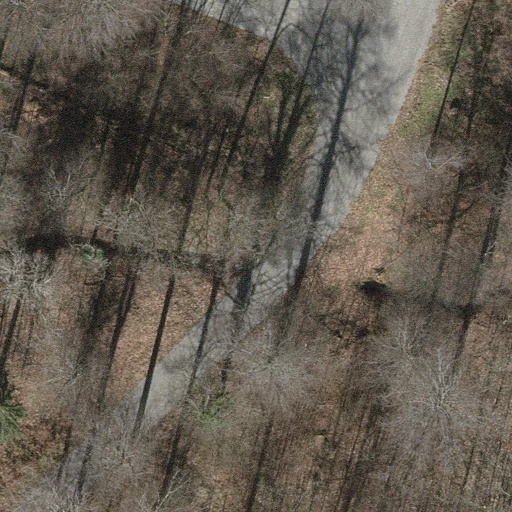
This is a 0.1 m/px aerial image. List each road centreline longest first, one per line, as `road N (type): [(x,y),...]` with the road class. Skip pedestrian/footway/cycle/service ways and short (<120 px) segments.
road 1 (track): [(390,58),(335,193),(222,332),(30,511)]
road 2 (track): [(390,58),(250,0)]
